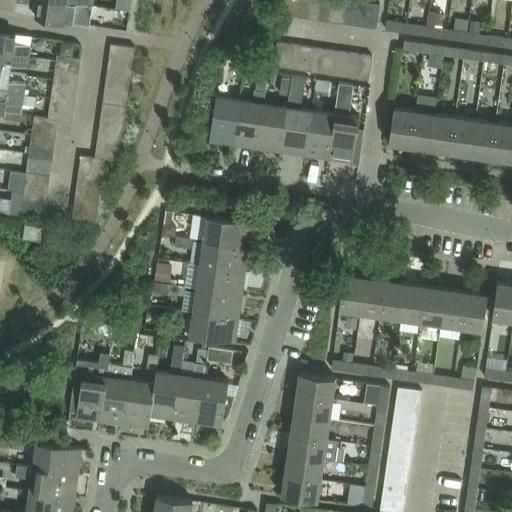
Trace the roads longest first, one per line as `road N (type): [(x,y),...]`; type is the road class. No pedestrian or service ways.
road 1 (residential): [(365,204),(317,235),(303,258),(225,457),(139,451),(117,469),(111,511)]
road 2 (residential): [(365,204),(196,172)]
road 3 (residential): [(511,233),(365,204)]
road 4 (residential): [(130,37),(0,17)]
